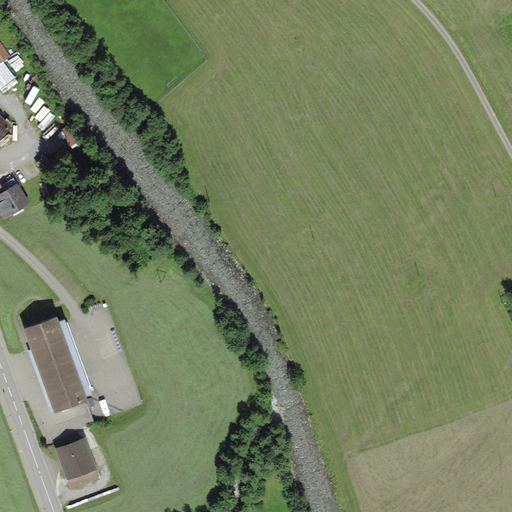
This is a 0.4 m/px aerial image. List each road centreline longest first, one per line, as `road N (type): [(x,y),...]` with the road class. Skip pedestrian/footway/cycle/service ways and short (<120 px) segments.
road 1 (residential): [(414,0),(452,44),(511,152)]
road 2 (primary): [(0,365),(53,511)]
